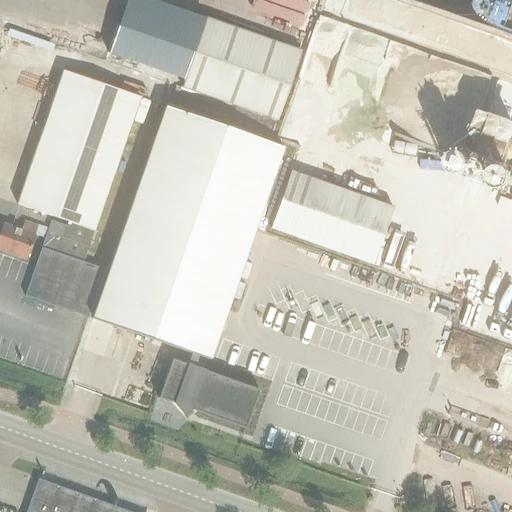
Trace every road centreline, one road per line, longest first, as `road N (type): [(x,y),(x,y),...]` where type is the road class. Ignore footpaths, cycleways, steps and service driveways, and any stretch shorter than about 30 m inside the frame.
road 1 (unknown): [(420,393),(430,360),(421,328),(286,267),(267,268),(244,331)]
road 2 (secondary): [(239,511),(0,426)]
road 3 (unknown): [(244,331),(420,393)]
